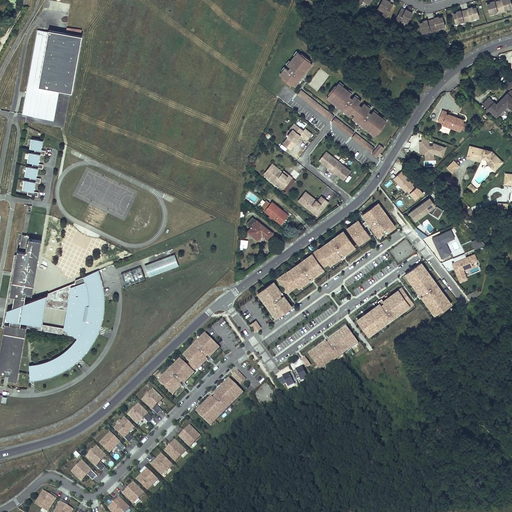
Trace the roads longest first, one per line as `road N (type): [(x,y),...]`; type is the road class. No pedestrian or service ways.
road 1 (residential): [(0,511),(48,477),(96,495),(237,355)]
road 2 (tertiary): [(7,454),(90,423),(222,299)]
road 3 (residential): [(424,251),(271,363),(254,340)]
road 4 (residential): [(254,340),(407,229)]
road 5 (residential): [(354,202),(301,160),(328,122),(384,168)]
road 6 (tertiary): [(222,299),(354,202)]
road 7 (tertiary): [(396,148),(443,81),(511,43)]
